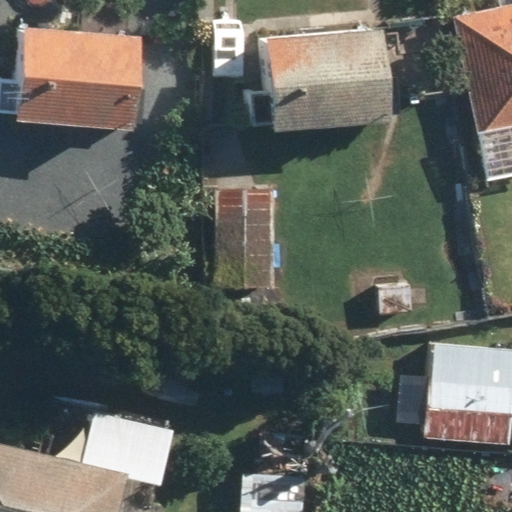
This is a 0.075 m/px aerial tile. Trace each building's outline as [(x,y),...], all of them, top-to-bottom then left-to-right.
[(511,0),(487,0),(447,8),(473,134),(511,125),(511,0)] [(143,24),(14,13),(9,73),(0,71),(0,107),(136,118),(143,24)] [(394,16),(270,19),(272,118),(396,116),(394,16)] [(277,187),(216,185),(211,286),(273,288),(277,187)] [(511,340),(424,339),(422,444),(511,444),(511,340)] [(0,511),(124,511),(130,489),(153,495),(166,445),(90,426),(81,461),(0,440),(0,511)]
